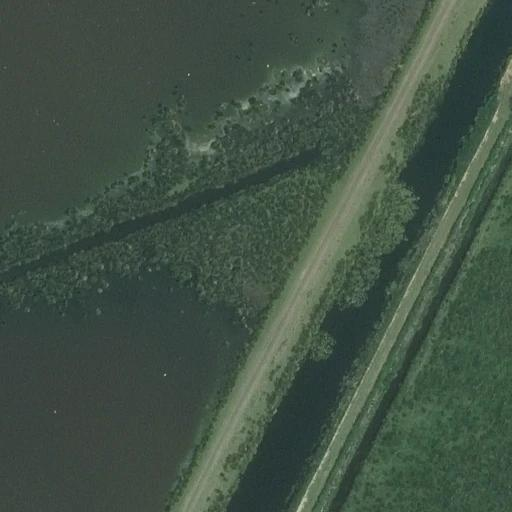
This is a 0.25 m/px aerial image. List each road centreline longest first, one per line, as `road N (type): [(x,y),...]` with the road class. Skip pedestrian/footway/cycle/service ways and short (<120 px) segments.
road 1 (track): [(184,511),(443,0)]
road 2 (track): [(511,110),(304,511)]
